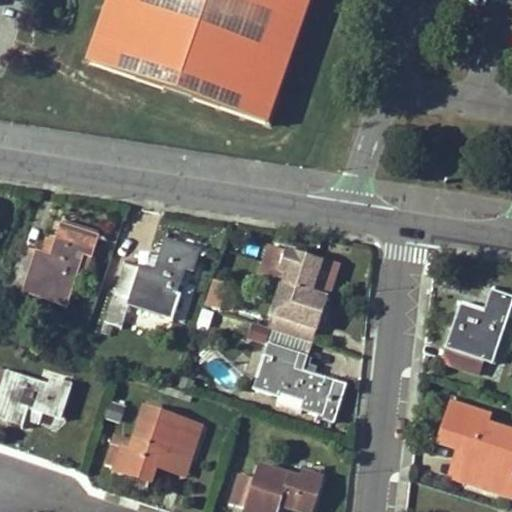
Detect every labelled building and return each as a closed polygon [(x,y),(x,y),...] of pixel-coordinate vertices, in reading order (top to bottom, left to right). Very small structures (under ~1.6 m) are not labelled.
[(109,0),(87,63),(268,124),(310,0),(109,0)] [(26,97),(30,83),(7,77),(3,91),(26,97)] [(67,304),(76,279),(73,277),(81,252),(93,255),(99,236),(63,224),(53,256),(36,250),(36,252),(23,248),(12,281),(24,285),(23,290),(67,304)] [(148,268),(127,261),(108,321),(123,325),(130,304),(173,318),(182,295),(176,293),(185,268),(193,271),(200,251),(166,240),(160,257),(152,255),(148,268)] [(271,329),(312,342),(317,326),(319,325),(327,299),(329,299),(340,264),(321,258),(321,261),(286,250),(286,251),(274,248),(264,278),(285,285),(271,329)] [(230,286),(217,281),(209,304),(223,308),(230,286)] [(483,359),(492,363),(511,301),(511,299),(493,293),(486,312),(460,304),(446,348),(448,349),(444,362),(478,373),(483,359)] [(204,307),(199,321),(211,325),(215,311),(204,307)] [(207,335),(211,325),(199,321),(195,332),(207,335)] [(271,329),(255,324),(252,332),(270,339),(268,344),(273,345),(258,389),(285,398),(283,406),(304,413),(306,409),(323,415),(323,418),(334,422),(346,386),(303,372),(308,357),(307,356),(312,342),(271,329)] [(268,346),(268,344),(270,339),(252,332),(250,340),(268,346)] [(0,416),(25,424),(29,409),(62,419),(72,386),(52,379),(50,387),(7,373),(3,384),(0,382),(0,416)] [(511,480),(510,480),(511,472),(511,433),(496,428),(494,432),(483,428),(486,419),(453,408),(441,443),(473,453),(468,467),(470,468),(465,483),(511,498),(511,480)] [(160,449),(177,455),(189,458),(199,428),(145,410),(134,443),(130,452),(112,445),(105,465),(149,479),(160,449)] [(96,462),(105,465),(112,445),(130,452),(134,443),(107,433),(96,462)] [(177,455),(160,449),(153,468),(183,478),(189,458),(177,455)] [(247,511),(277,511),(281,502),(310,511),(311,511),(322,480),(303,475),(301,481),(258,468),(254,479),(240,475),(231,505),(243,508),(244,511),(247,511)]
